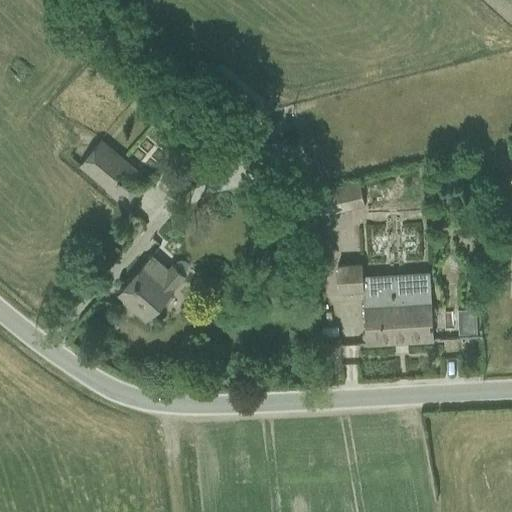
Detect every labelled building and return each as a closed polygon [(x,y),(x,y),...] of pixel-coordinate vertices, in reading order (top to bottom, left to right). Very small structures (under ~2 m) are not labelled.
[(97,130),(76,156),(125,194),(146,168),(97,130)] [(314,193),(320,217),(366,206),(360,181),(314,193)] [(147,318),(185,274),(156,248),(117,292),(147,318)] [(368,341),(433,337),(430,269),(365,273),(368,341)] [(476,308),(457,308),(458,333),(477,332),(476,308)]
